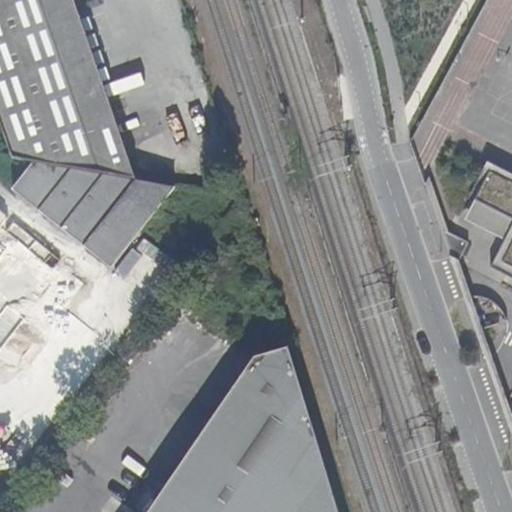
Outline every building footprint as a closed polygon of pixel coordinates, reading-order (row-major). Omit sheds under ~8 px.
[(39,165),(135,183),(73,0),(0,0),(0,122),(13,160),(39,165)] [(0,157),(13,160),(0,122),(0,157)] [(135,183),(39,165),(20,188),(117,268),(181,189),(135,183)] [(58,262),(33,294),(53,310),(79,278),(58,262)] [(79,287),(62,305),(82,324),(99,307),(79,287)] [(344,511),(320,432),(294,350),(258,357),(153,511),(344,511)]
